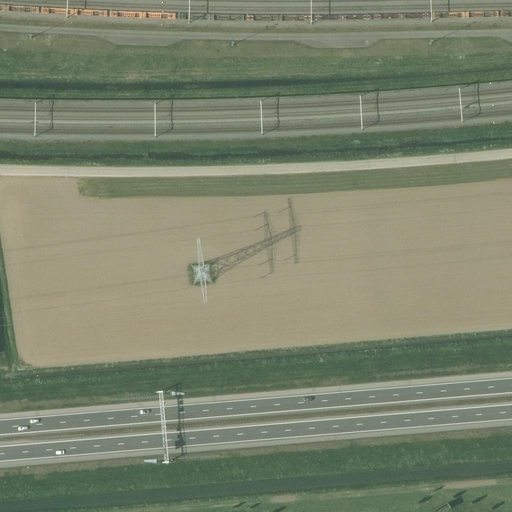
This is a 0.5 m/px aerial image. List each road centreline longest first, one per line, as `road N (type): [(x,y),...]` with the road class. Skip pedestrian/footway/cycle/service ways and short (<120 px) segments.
road 1 (motorway): [(511,387),(0,429)]
road 2 (motorway): [(0,454),(511,412)]
road 3 (unclassified): [(511,154),(263,171),(0,171)]
